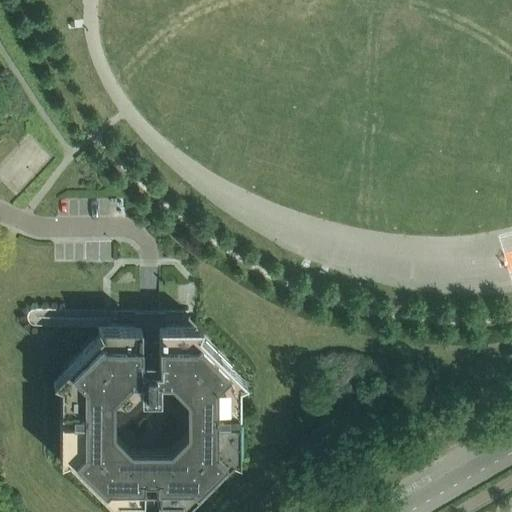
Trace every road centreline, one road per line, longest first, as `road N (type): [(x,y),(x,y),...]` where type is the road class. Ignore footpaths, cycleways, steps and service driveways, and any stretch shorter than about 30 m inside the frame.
road 1 (residential): [(150,273),(150,254),(122,228),(43,227),(0,210)]
road 2 (unclassified): [(405,511),(511,450)]
